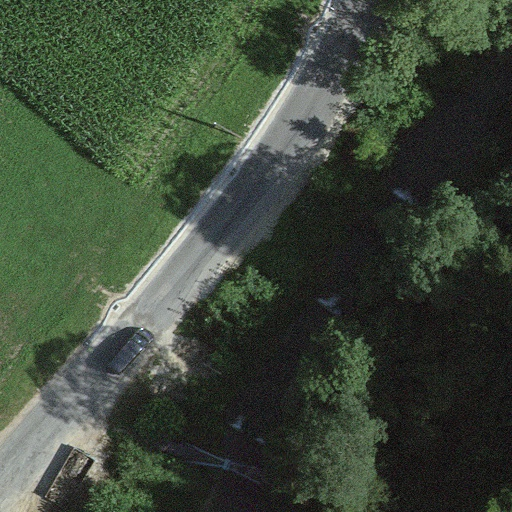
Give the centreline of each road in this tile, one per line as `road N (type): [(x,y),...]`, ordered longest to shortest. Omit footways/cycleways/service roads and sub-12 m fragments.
road 1 (unclassified): [(367,0),(346,52),(300,123),(0,489)]
road 2 (track): [(435,511),(511,312)]
